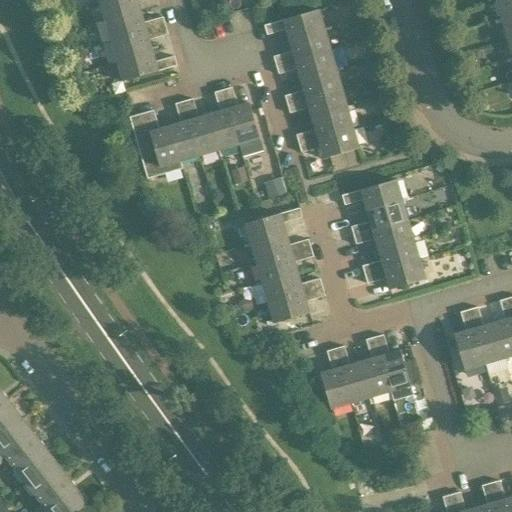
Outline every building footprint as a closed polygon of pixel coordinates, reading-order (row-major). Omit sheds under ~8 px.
[(109,0),(100,3),(105,22),(141,12),(138,1),(142,0),(109,0)] [(501,20),(511,17),(511,0),(498,0),(495,1),(501,20)] [(267,35),(286,30),(289,40),(324,30),(318,10),(264,25),(267,35)] [(163,17),(144,23),(141,12),(105,22),(111,42),(166,26),(163,17)] [(507,40),(511,38),(511,17),(501,20),(507,40)] [(111,42),(117,61),(152,51),(149,40),(168,35),(166,26),(111,42)] [(324,30),(289,40),(292,51),(273,57),(275,66),(330,50),(324,30)] [(330,50),(275,66),(278,74),(297,69),(300,80),(336,69),(330,50)] [(175,56),(155,62),(152,51),(117,61),(122,82),(178,66),(175,56)] [(463,63),(466,73),(476,70),(473,60),(463,63)] [(336,69),(300,80),(303,90),(284,95),(287,105),(341,89),(336,69)] [(223,90),(239,144),(242,156),(263,150),(249,103),(237,107),(232,87),(223,90)] [(341,89),(287,105),(290,114),(309,108),(312,119),(347,109),(341,89)] [(239,144),(223,90),(214,92),(219,112),(209,115),(219,150),(239,144)] [(193,99),(184,101),(200,156),(219,150),(209,115),(198,118),(193,99)] [(180,123),(170,126),(182,169),(183,169),(180,161),(200,156),(184,101),(175,104),(180,123)] [(347,109),(312,119),(315,129),(296,135),(298,144),(353,128),(347,109)] [(159,129),(154,110),(131,116),(129,117),(147,179),(182,169),(170,126),(159,129)] [(323,159),(331,157),(336,172),(377,160),(375,156),(362,160),(353,128),(298,144),(301,153),(320,147),(323,159)] [(247,181),(243,168),(230,171),(234,184),(247,181)] [(285,195),(280,177),(266,181),(271,199),(285,195)] [(344,205),(363,200),(366,210),(402,200),(396,179),(341,195),(344,205)] [(296,203),(293,193),(258,202),(260,212),(274,208),(275,209),(296,203)] [(402,200),(366,210),(369,221),(350,226),(353,235),(407,220),(402,200)] [(302,217),(299,208),(244,223),(250,244),(286,233),(282,223),(302,217)] [(407,220),(353,235),(355,244),(374,239),(377,250),(413,239),(407,220)] [(286,233),(250,244),(256,264),(311,248),(308,239),(289,244),(286,233)] [(413,239),(377,250),(380,261),(362,266),(364,275),(419,259),(413,239)] [(313,257),(311,248),(256,264),(262,284),(297,273),(294,263),(313,257)] [(419,259),(364,275),(367,284),(386,278),(389,290),(425,280),(419,259)] [(297,273),(262,284),(267,303),(322,287),(320,278),(300,284),(297,273)] [(325,296),(322,287),(267,303),(273,324),(309,314),(305,301),(325,296)] [(498,301),(504,320),(493,323),(503,359),(511,356),(511,314),(507,298),(498,301)] [(477,307),(468,310),(484,364),(503,359),(493,323),(482,326),(477,307)] [(459,313),(465,331),(453,335),(463,370),(484,364),(468,310),(459,313)] [(383,335),(374,337),(390,392),(410,386),(400,351),(388,354),(383,335)] [(365,340),(371,359),(360,362),(370,398),(390,392),(374,337),(365,340)] [(344,346),(335,349),(350,403),(370,398),(360,362),(349,366),(344,346)] [(326,351),(331,371),(320,374),(330,409),(350,403),(335,349),(326,351)] [(403,362),(410,386),(421,383),(414,359),(403,362)] [(507,389),(494,393),(498,407),(511,403),(507,389)] [(0,437),(22,420),(6,400),(0,404),(0,437)] [(0,450),(9,462),(37,440),(22,420),(0,437),(0,450)] [(25,482),(53,461),(37,440),(9,462),(25,482)] [(41,503),(69,481),(53,461),(25,482),(41,503)] [(69,481),(41,503),(47,511),(71,511),(85,502),(69,481)] [(499,481),(490,483),(498,511),(511,511),(511,497),(504,500),(499,481)] [(481,486),(486,505),(476,508),(476,511),(498,511),(490,483),(481,486)] [(459,492),(451,495),(455,511),(476,511),(476,508),(465,511),(459,492)] [(442,497),(446,511),(455,511),(451,495),(442,497)] [(0,511),(9,511),(1,501),(0,501),(0,511)]
